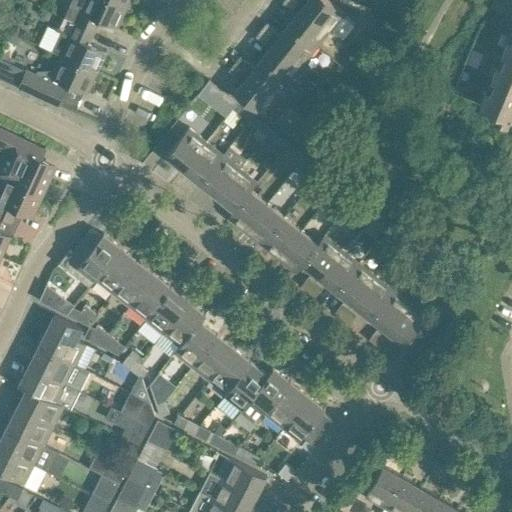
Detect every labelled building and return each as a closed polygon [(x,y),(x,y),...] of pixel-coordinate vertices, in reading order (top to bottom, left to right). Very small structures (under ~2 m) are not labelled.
[(71,0),(64,16),(71,19),(95,29),(100,18),(117,26),(127,5),(116,0),(71,0)] [(292,9),(298,1),(295,0),(283,0),(283,1),(292,9)] [(331,0),(306,0),(303,5),(330,27),(343,38),(357,20),(331,0)] [(390,0),(387,12),(398,15),(402,0),(390,0)] [(511,0),(469,101),(478,104),(511,21),(511,0)] [(316,44),(330,27),(302,5),(289,22),(316,44)] [(95,29),(71,19),(63,15),(58,26),(61,28),(52,48),(61,52),(61,53),(97,70),(107,49),(90,41),(95,29)] [(261,28),(271,35),(276,28),(267,21),(261,28)] [(303,61),(316,44),(289,22),(276,39),(303,61)] [(51,47),(57,28),(45,23),(39,43),(51,47)] [(7,28),(3,38),(16,43),(20,34),(7,28)] [(265,43),(271,35),(261,28),(256,35),(265,43)] [(511,37),(509,36),(503,52),(506,53),(502,63),(498,62),(492,77),(495,79),(491,89),(488,88),(481,103),(498,110),(494,119),(507,125),(511,113),(511,37)] [(290,78),(303,61),(276,39),(262,56),(290,78)] [(88,91),(97,70),(61,53),(53,70),(51,68),(37,69),(36,72),(26,68),(18,84),(60,104),(69,83),(88,91)] [(235,62),(244,69),(250,62),(240,55),(235,62)] [(0,56),(0,76),(18,84),(26,68),(0,56)] [(250,62),(244,69),(276,95),(290,78),(262,56),(254,66),(250,62)] [(238,76),(244,69),(235,62),(229,69),(238,76)] [(243,80),(235,91),(262,112),(276,95),(244,69),(238,76),(243,80)] [(232,106),(237,100),(209,78),(198,93),(225,114),(232,106)] [(241,114),(246,108),(237,100),(232,106),(241,114)] [(232,125),(241,114),(232,106),(225,114),(223,117),(232,125)] [(302,141),(316,122),(307,114),(292,133),(302,141)] [(266,133),(270,128),(261,120),(256,126),(257,127),(266,133)] [(184,167),(206,139),(189,125),(167,154),(184,167)] [(55,163),(41,156),(45,147),(0,126),(0,144),(5,146),(0,156),(0,176),(4,178),(41,195),(55,163)] [(266,133),(257,127),(252,133),(260,140),(266,133)] [(270,128),(266,133),(275,141),(279,134),(270,128)] [(201,181),(223,152),(206,139),(184,167),(201,181)] [(301,162),(306,155),(295,147),(290,153),(301,162)] [(218,194),(240,166),(223,152),(201,181),(218,194)] [(301,162),(296,167),(305,174),(309,168),(314,162),(306,155),(301,162)] [(235,208),(251,188),(257,179),(240,166),(218,194),(234,207),(235,208)] [(334,188),(339,181),(330,174),(325,180),(334,188)] [(0,187),(0,215),(11,221),(16,209),(31,216),(41,195),(4,178),(0,187)] [(344,195),(349,189),(339,181),(334,188),(344,195)] [(246,229),(268,201),(251,188),(235,208),(234,207),(228,216),(246,229)] [(262,243),(285,215),(268,201),(246,229),(262,243)] [(279,256),(302,228),(285,215),(262,243),(279,256)] [(101,235),(91,227),(73,251),(70,248),(59,261),(88,284),(120,245),(104,231),(101,235)] [(319,241),(318,241),(302,228),(279,256),(297,270),(303,262),(319,241)] [(0,229),(0,254),(9,234),(0,229)] [(320,275),(342,247),(325,233),(318,241),(319,241),(303,262),(320,275)] [(113,290),(138,258),(120,245),(88,284),(90,285),(97,276),(113,290)] [(337,288),(359,260),(342,247),(320,275),(337,288)] [(130,303),(154,271),(138,258),(113,290),(130,303)] [(354,302),(376,274),(359,260),(337,288),(354,302)] [(146,316),(171,285),(154,271),(130,303),(146,316)] [(309,289),(316,280),(309,274),(302,284),(309,289)] [(371,315),(393,287),(376,274),(354,302),(371,315)] [(316,280),(309,289),(316,295),(323,285),(316,280)] [(47,282),(39,299),(48,303),(58,290),(47,282)] [(163,329),(188,298),(171,285),(146,316),(163,329)] [(388,329),(410,301),(393,287),(371,315),(388,329)] [(175,350),(201,319),(206,313),(188,298),(163,329),(165,330),(156,342),(172,355),(175,351),(175,350)] [(342,316),(350,307),(343,301),(335,311),(342,316)] [(405,343),(427,315),(410,301),(388,329),(405,343)] [(81,309),(78,318),(88,323),(93,316),(96,311),(85,302),(81,309)] [(350,307),(342,316),(350,322),(357,312),(350,307)] [(83,326),(73,321),(55,312),(40,343),(76,361),(86,342),(78,338),(83,326)] [(192,364),(217,332),(201,319),(175,350),(175,351),(192,364)] [(94,326),(88,336),(101,343),(105,335),(108,331),(98,323),(96,327),(94,326)] [(376,343),(384,334),(377,328),(369,337),(376,343)] [(427,345),(435,351),(437,353),(449,338),(439,330),(427,345)] [(209,377),(234,346),(217,332),(192,364),(209,377)] [(384,334),(376,343),(383,348),(391,339),(384,334)] [(116,341),(105,335),(101,343),(112,349),(116,341)] [(66,380),(76,361),(40,343),(30,361),(66,380)] [(226,390),(251,359),(234,346),(209,377),(226,390)] [(133,368),(139,361),(143,356),(133,347),(128,353),(123,360),(133,368)] [(226,390),(216,404),(233,417),(240,409),(268,373),(251,359),(226,390)] [(80,387),(66,380),(30,361),(20,382),(27,386),(63,404),(70,407),(80,387)] [(139,361),(133,368),(143,375),(148,368),(139,361)] [(265,411),(290,379),(273,366),(268,373),(240,409),(256,422),(265,411)] [(282,425),(307,393),(290,379),(265,411),(282,425)] [(53,424),(63,404),(27,386),(17,407),(53,424)] [(153,390),(157,402),(166,398),(162,387),(161,387),(153,390)] [(282,425),(300,439),(303,435),(313,442),(332,418),(323,410),(325,407),(307,393),(282,425)] [(169,409),(166,398),(157,402),(160,412),(161,415),(170,412),(169,409)] [(111,404),(105,416),(128,428),(144,435),(149,424),(134,416),(111,404)] [(149,424),(155,412),(140,405),(134,416),(149,424)] [(43,443),(53,424),(17,407),(8,425),(43,443)] [(147,438),(166,448),(172,435),(177,429),(157,418),(153,427),(147,438)] [(188,418),(184,426),(194,432),(199,423),(188,418)] [(199,423),(194,432),(206,438),(210,429),(199,423)] [(8,425),(0,439),(0,444),(47,469),(47,468),(46,468),(55,449),(43,443),(8,425)] [(156,466),(166,448),(147,438),(138,457),(156,466)] [(228,438),(224,447),(235,453),(239,444),(228,438)] [(0,444),(0,469),(24,482),(37,489),(47,469),(0,444)] [(239,444),(235,453),(255,463),(261,456),(239,444)] [(129,462),(134,451),(127,446),(121,458),(129,462)] [(259,460),(268,468),(277,457),(268,449),(259,460)] [(109,465),(105,473),(120,481),(129,462),(121,458),(115,454),(109,465)] [(257,494),(267,474),(231,456),(221,476),(257,494)] [(146,486),(156,466),(138,457),(128,476),(146,486)] [(384,505),(402,474),(383,463),(365,494),(384,505)] [(103,472),(93,492),(101,497),(110,501),(120,481),(105,473),(103,472)] [(396,511),(405,511),(421,485),(402,474),(384,505),(396,511)] [(11,481),(0,475),(0,489),(5,492),(11,481)] [(128,476),(118,495),(136,505),(146,486),(128,476)] [(221,476),(211,495),(244,511),(247,511),(257,494),(221,476)] [(11,481),(5,492),(17,498),(22,487),(11,481)] [(430,511),(440,496),(421,485),(405,511),(430,511)] [(135,511),(139,506),(118,495),(109,511),(135,511)] [(244,511),(211,495),(202,511),(244,511)] [(455,511),(459,506),(440,496),(430,511),(455,511)] [(49,511),(51,511),(55,503),(44,497),(40,505),(42,506),(37,511),(49,511)] [(110,501),(101,497),(95,508),(93,511),(104,511),(110,501)] [(55,503),(51,511),(53,511),(63,511),(65,508),(55,503)]
